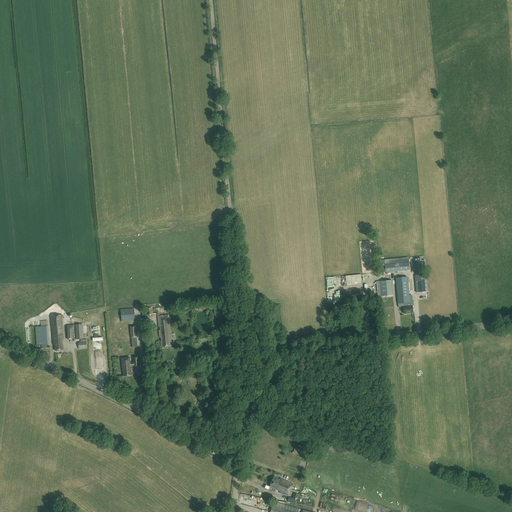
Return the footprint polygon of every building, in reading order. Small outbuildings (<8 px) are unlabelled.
[(384,259),(385,264),(385,272),(409,270),(409,262),(408,257),(384,259)] [(422,272),(421,265),(416,265),(417,275),(415,275),(416,293),(424,292),(423,274),(422,275),(422,272)] [(409,303),(410,302),(407,277),(396,278),(398,303),(405,303),(405,306),(403,306),(403,314),(413,313),(412,305),(409,306),(409,303)] [(381,296),(393,295),(391,280),(379,281),(381,296)] [(63,350),(62,340),(64,340),(62,315),(51,316),(53,345),(55,345),(55,351),(63,350)] [(175,344),(174,341),(171,341),(168,315),(158,316),(159,327),(160,327),(160,330),(159,330),(159,335),(159,337),(161,337),(161,341),(161,342),(161,347),(171,346),(171,344),(175,344)] [(75,324),(76,339),(83,339),(82,324),(75,324)] [(48,326),(47,326),(47,325),(45,325),(45,326),(35,327),(36,345),(49,344),(48,326)] [(80,342),(78,342),(78,349),(87,348),(86,339),(80,339),(80,342)] [(122,371),(123,371),(123,376),(132,376),(131,366),(134,366),(134,367),(139,366),(138,357),(133,357),(133,362),(130,362),(129,357),(121,358),(122,371)] [(288,495),(293,484),(280,478),(280,480),(274,477),(270,486),(280,491),(280,492),(285,495),(285,494),(288,495)] [(296,503),(299,494),(294,493),(293,498),(288,497),(288,502),(296,503)] [(297,511),(298,509),(273,502),(273,501),(266,499),(265,504),(266,505),(266,506),(268,506),(268,505),(272,506),(270,511),(297,511)]
